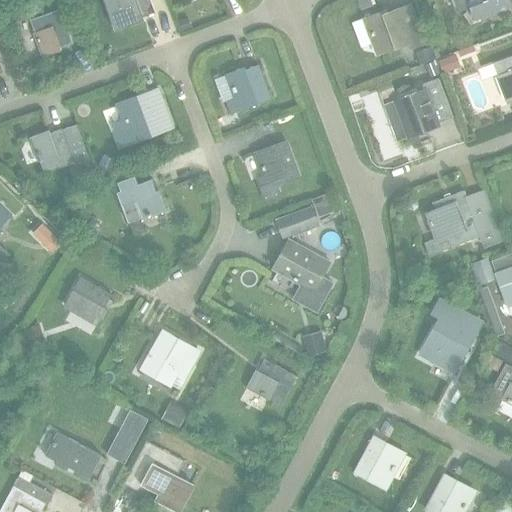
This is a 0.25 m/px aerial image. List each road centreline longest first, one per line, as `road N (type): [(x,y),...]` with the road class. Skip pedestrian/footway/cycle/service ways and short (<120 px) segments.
road 1 (residential): [(182,302),(225,232),(224,190),(169,50)]
road 2 (residential): [(358,193),(289,2)]
road 3 (residential): [(342,384),(371,302),(373,252),(358,193)]
road 4 (residential): [(511,463),(342,384)]
road 5 (residential): [(0,111),(169,50)]
road 6 (residential): [(358,193),(511,139)]
road 7 (residential): [(276,511),(342,384)]
road 8 (residential): [(169,50),(289,2)]
